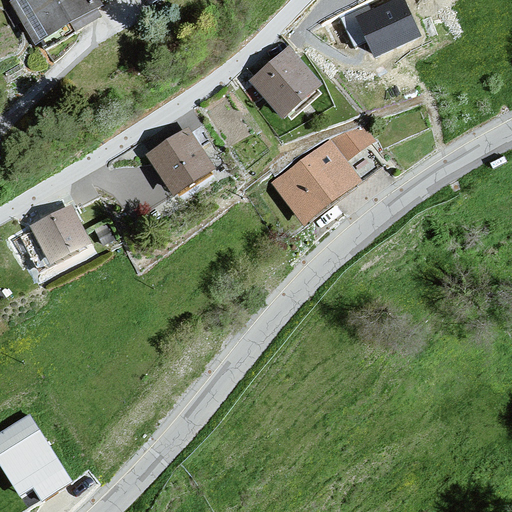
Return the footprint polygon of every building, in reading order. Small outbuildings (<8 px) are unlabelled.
[(98,0),(12,0),(38,43),(101,5),(98,0)] [(371,0),(348,10),(369,61),(427,37),(412,0),(371,0)] [(284,49),(252,76),(284,112),(315,85),(284,49)] [(275,179),(304,217),(359,178),(344,159),(374,139),(364,125),(328,141),(275,179)] [(185,131),(152,153),(178,194),(212,172),(185,131)] [(66,204),(31,222),(50,259),(85,240),(66,204)] [(29,413),(0,431),(0,467),(18,496),(30,488),(39,501),(72,480),(29,413)]
